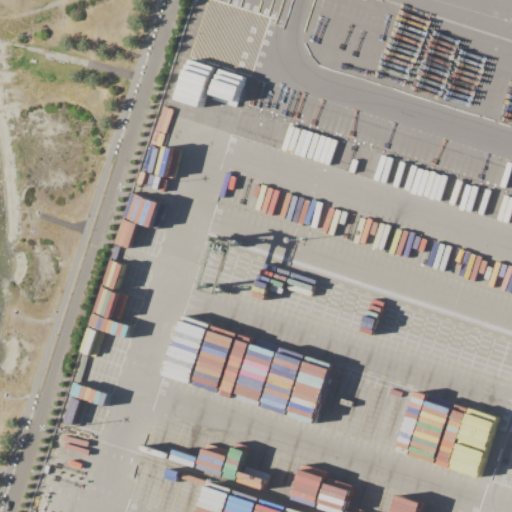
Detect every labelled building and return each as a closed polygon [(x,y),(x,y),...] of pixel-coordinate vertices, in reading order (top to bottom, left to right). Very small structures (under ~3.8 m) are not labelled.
[(122,245),(142,250),(148,225),(128,220),(122,245)] [(134,264),(137,265),(140,253),(114,246),(111,257),(114,258),(106,285),(129,291),(130,284),(129,284),(134,264)] [(129,337),(137,313),(103,302),(95,326),(129,337)] [(194,384),(206,344),(178,335),(166,375),(194,384)] [(236,343),(211,335),(196,385),(221,393),(236,343)] [(248,402),(263,352),(238,344),(223,394),(248,402)] [(80,381),(107,390),(115,366),(88,357),(80,381)] [(396,450),(412,401),(388,393),(371,442),(396,450)] [(64,422),(99,432),(107,407),(71,396),(64,422)] [(333,431),(358,435),(362,412),(337,407),(333,431)] [(439,462),(451,415),(425,409),(414,456),(439,462)] [(478,476),(492,427),(468,419),(453,469),(478,476)] [(199,469),(224,476),(235,441),(210,433),(199,469)] [(89,465),(94,440),(63,434),(58,459),(89,465)] [(226,478),(238,481),(247,451),(235,447),(226,478)] [(451,467),(456,452),(443,449),(439,464),(451,467)] [(156,506),(163,469),(138,465),(131,501),(156,506)] [(166,511),(197,511),(205,484),(180,477),(181,476),(167,472),(157,509),(166,511)] [(226,511),(234,490),(209,481),(199,511),(226,511)] [(271,511),(274,501),(235,491),(229,511),(271,511)] [(364,511),(420,511),(422,507),(395,499),(396,498),(370,491),(364,511)]
